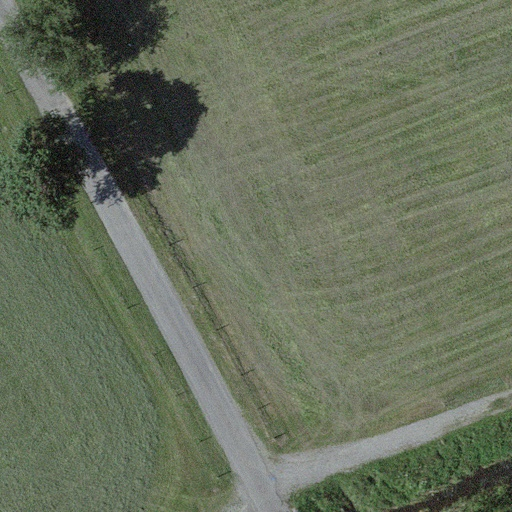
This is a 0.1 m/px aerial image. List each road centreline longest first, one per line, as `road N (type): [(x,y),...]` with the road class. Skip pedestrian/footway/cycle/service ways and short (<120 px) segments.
road 1 (unclassified): [(287,511),(7,0)]
road 2 (track): [(274,485),(511,402)]
